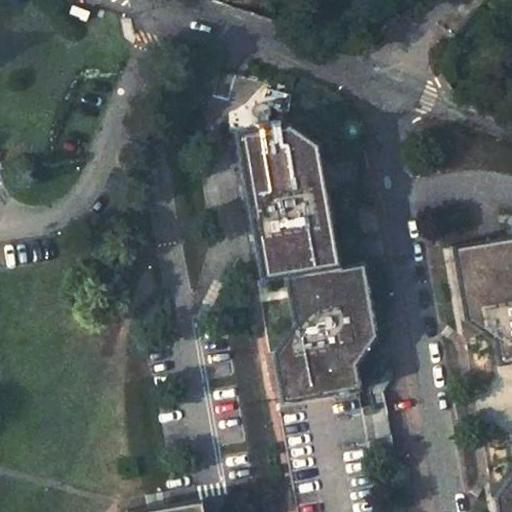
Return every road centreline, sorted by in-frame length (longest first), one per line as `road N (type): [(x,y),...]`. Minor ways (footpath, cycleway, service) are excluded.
road 1 (unclassified): [(373,73),(450,511)]
road 2 (residential): [(373,73),(164,0)]
road 3 (residential): [(511,134),(373,73)]
